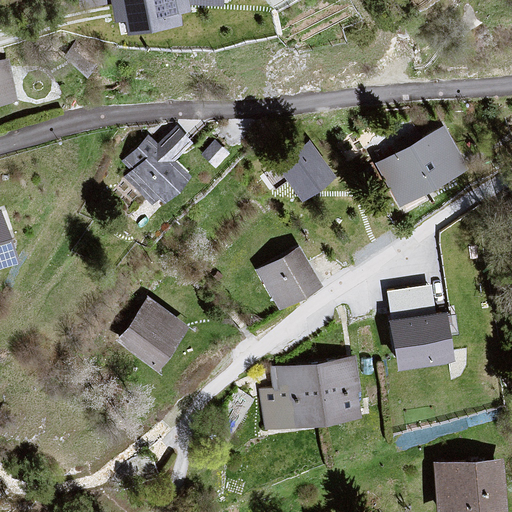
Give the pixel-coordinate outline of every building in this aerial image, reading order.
[(186,0),(114,0),(122,33),(190,18),(186,0)] [(7,57),(0,58),(0,103),(16,100),(7,57)] [(445,120),(374,157),(398,201),(468,164),(445,120)] [(132,169),(125,176),(152,202),(161,192),(167,199),(190,175),(175,161),(197,138),(180,123),(161,142),(150,132),(123,161),(132,169)] [(216,134),(200,152),(218,168),(234,150),(216,134)] [(311,137),(278,160),(302,195),(336,172),(311,137)] [(0,269),(17,265),(2,217),(0,217),(0,269)] [(300,241),(257,265),(279,305),(322,281),(300,241)] [(435,325),(429,287),(389,293),(401,374),(455,366),(449,323),(435,325)] [(192,324),(146,293),(115,339),(161,369),(192,324)] [(362,389),(356,353),(271,365),(274,386),(258,388),(264,428),(363,413),(359,390),(362,389)] [(507,511),(503,451),(434,457),(438,511),(507,511)]
